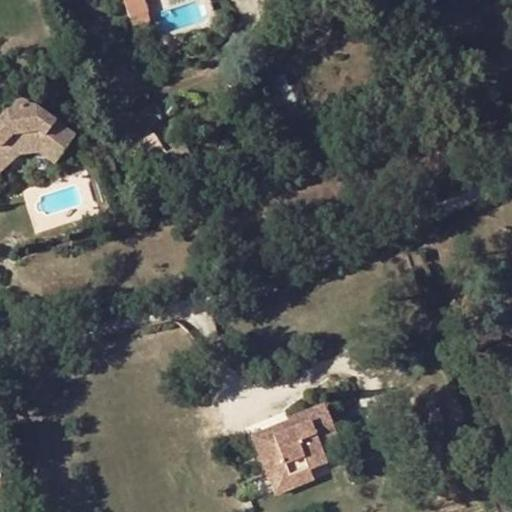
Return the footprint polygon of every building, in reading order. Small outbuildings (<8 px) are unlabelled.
[(124,0),(132,22),(150,17),(144,0),(124,0)] [(257,96),(281,89),(277,75),(252,83),(257,96)] [(281,89),(257,96),(262,109),(285,102),(281,89)] [(39,144),(59,158),(75,136),(33,106),(26,106),(23,100),(15,103),(15,108),(6,112),(0,118),(0,161),(16,146),(39,144)] [(336,106),(340,117),(360,111),(357,100),(336,106)] [(450,110),(454,125),(470,120),(466,105),(450,110)] [(139,141),(160,178),(175,170),(153,133),(139,141)] [(37,153),(54,164),(59,158),(39,144),(16,146),(0,161),(0,169),(3,172),(19,156),(37,153)] [(216,251),(220,267),(237,261),(232,246),(216,251)] [(284,465),(288,474),(308,468),(326,461),(321,447),(338,440),(325,406),(289,419),(290,422),(292,430),(274,437),(271,429),(253,435),(267,471),(284,465)] [(292,430),(290,422),(271,429),(274,437),(292,430)] [(284,465),(267,471),(276,494),(313,480),(308,468),(288,474),(284,465)]
